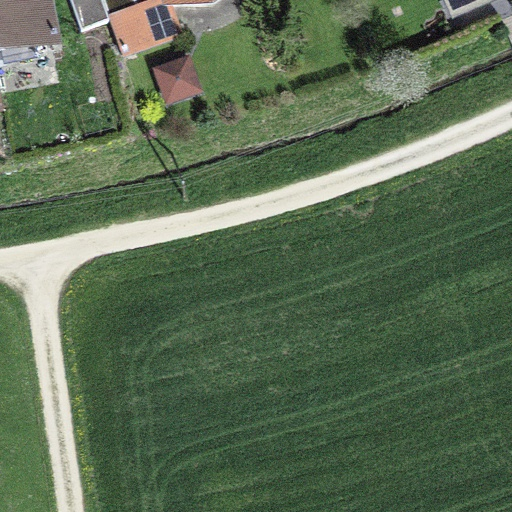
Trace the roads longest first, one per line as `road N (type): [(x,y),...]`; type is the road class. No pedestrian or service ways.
road 1 (track): [(0,260),(277,199),(511,130)]
road 2 (track): [(73,511),(33,254)]
